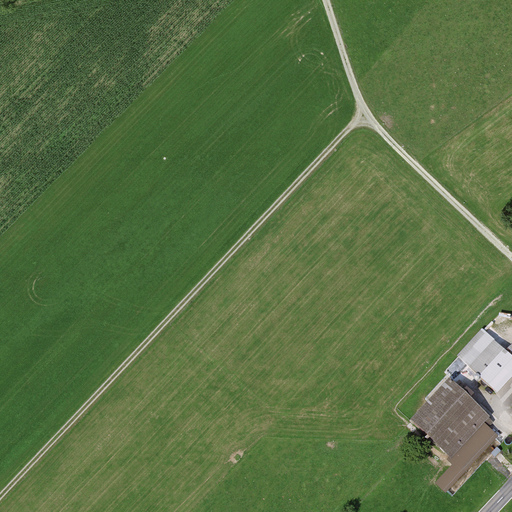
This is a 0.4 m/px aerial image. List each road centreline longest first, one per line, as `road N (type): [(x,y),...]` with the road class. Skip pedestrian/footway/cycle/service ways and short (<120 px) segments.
road 1 (track): [(0,498),(365,112)]
road 2 (track): [(511,258),(365,112),(327,0)]
